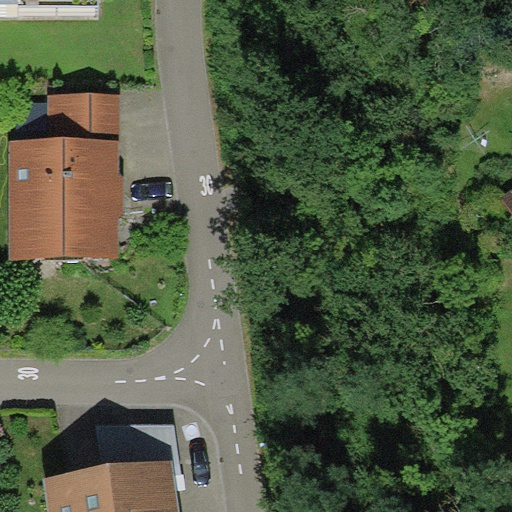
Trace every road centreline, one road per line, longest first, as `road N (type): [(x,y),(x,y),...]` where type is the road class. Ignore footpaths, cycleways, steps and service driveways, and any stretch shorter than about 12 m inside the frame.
road 1 (residential): [(223,374),(182,0)]
road 2 (residential): [(223,374),(0,383)]
road 3 (residential): [(237,511),(223,374)]
